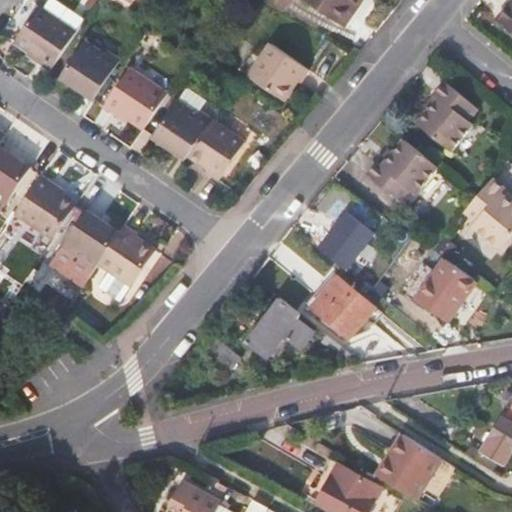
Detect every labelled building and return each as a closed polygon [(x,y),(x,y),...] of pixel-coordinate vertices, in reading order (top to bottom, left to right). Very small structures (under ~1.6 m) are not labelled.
[(306,0),(341,25),(359,0),(306,0)] [(346,29),(368,0),(359,0),(341,25),(346,29)] [(511,10),(502,22),(511,29),(511,10)] [(52,78),(79,38),(41,13),(16,49),(41,66),(39,70),(52,78)] [(96,106),(123,66),(111,56),(109,60),(89,47),(64,84),(96,106)] [(245,74),(288,104),(303,85),(312,73),(275,47),(265,62),(257,57),(245,74)] [(315,75),(312,73),(303,85),(306,88),(315,75)] [(148,135),(172,98),(138,75),(111,115),(125,125),(128,122),(148,135)] [(447,101),(437,114),(425,129),(459,155),(481,128),(476,124),(485,112),(452,86),(442,97),(447,101)] [(432,110),(437,114),(447,101),(442,97),(432,110)] [(193,160),(217,123),(205,115),(203,118),(183,105),(158,142),(190,164),(193,160)] [(251,146),(217,123),(193,160),(214,173),(212,176),(225,185),(251,146)] [(0,155),(2,153),(9,142),(0,135),(0,155)] [(446,172),(413,145),(401,159),(391,171),(386,168),(376,180),(409,207),(419,196),(424,199),(446,172)] [(34,174),(2,153),(0,155),(0,203),(10,211),(34,174)] [(391,171),(401,159),(396,155),(386,168),(391,171)] [(57,246),(81,209),(58,193),(60,190),(45,181),(19,220),(57,246)] [(511,191),(499,181),(483,202),(472,215),(484,225),(481,229),(509,251),(511,247),(511,199),(508,197),(511,191)] [(389,219),(345,187),(327,214),(370,246),(389,219)] [(82,264),(100,275),(103,270),(125,237),(93,215),(65,257),(79,267),(82,264)] [(143,239),(130,230),(125,237),(103,270),(113,277),(103,291),(126,306),(160,256),(141,243),(143,239)] [(443,257),(454,265),(464,251),(454,244),(443,257)] [(457,328),(485,287),(454,265),(444,278),(442,277),(423,305),(457,328)] [(384,315),(338,285),(316,314),(362,346),(384,315)] [(304,318),(284,303),(250,351),(270,364),(288,340),(305,353),(318,336),(300,323),(304,318)] [(59,337),(70,344),(80,329),(69,321),(59,337)] [(504,414),(475,461),(497,475),(511,450),(511,408),(508,416),(504,414)] [(415,443),(390,484),(432,508),(456,469),(415,443)] [(337,511),(369,511),(384,488),(335,462),(313,499),(337,511)] [(180,511),(215,511),(221,502),(184,481),(171,504),(182,510),(180,511)]
